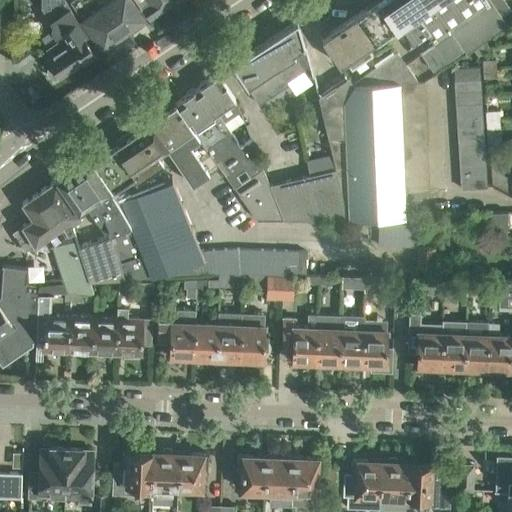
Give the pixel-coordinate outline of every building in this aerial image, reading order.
[(52,28),(56,35),(59,40),(47,48),(51,54),(46,58),(51,65),(48,68),(48,72),(51,76),(55,77),(59,77),(66,71),(66,72),(67,71),(67,70),(94,51),(83,34),(87,32),(65,1),(65,0),(40,0),(40,7),(53,25),(52,25),(52,26),(52,27),(52,28)] [(90,29),(101,46),(113,38),(116,39),(124,33),(102,0),(69,0),(70,0),(90,29)] [(102,0),(124,33),(132,27),(133,24),(144,17),(132,0),(102,0)] [(137,0),(148,14),(149,14),(150,15),(172,0),(137,0)] [(473,48),(474,47),(484,40),(507,24),(501,16),(511,9),(504,0),(376,0),(366,7),(384,34),(413,14),(418,21),(404,31),(413,45),(428,35),(434,43),(421,53),(432,70),(463,49),(466,52),(473,48)] [(368,45),(384,34),(366,7),(341,24),(365,59),(374,54),(368,45)] [(310,65),(297,22),(297,21),(256,48),(280,85),(281,88),(289,83),(287,80),(310,65)] [(340,64),(345,61),(351,69),(365,59),(341,24),(321,37),(340,64)] [(489,48),(484,40),(474,47),(473,48),(478,56),(489,48)] [(238,59),(238,64),(232,64),(258,104),(281,88),(280,85),(256,48),(238,59)] [(398,52),(372,70),(381,83),(400,82),(418,81),(398,52)] [(482,59),(482,68),(496,67),(496,58),(482,59)] [(455,79),(480,78),(479,66),(454,67),(455,79)] [(496,67),(482,68),(483,77),(497,76),(496,67)] [(372,70),(353,83),(353,84),(381,83),(372,70)] [(251,137),(240,144),(236,139),(236,138),(224,121),(240,110),(234,97),(218,74),(208,80),(204,80),(200,83),(198,87),(182,98),(175,103),(211,156),(218,166),(256,219),(281,219),(269,183),(251,137)] [(318,96),(348,219),(379,217),(405,216),(404,190),(403,178),(403,166),(402,154),(402,142),(401,130),(401,118),(400,106),(400,94),(400,82),(381,83),(353,84),(353,83),(348,76),(341,81),(318,96)] [(455,91),(481,90),(480,78),(455,79),(455,91)] [(400,82),(400,94),(424,93),(424,81),(418,81),(400,82)] [(456,103),(481,102),(481,90),(455,91),(456,103)] [(424,93),(400,94),(400,106),(425,105),(424,93)] [(482,116),(481,102),(456,103),(457,117),(482,116)] [(218,166),(211,156),(175,103),(149,121),(165,144),(192,184),(218,166)] [(400,106),(401,118),(425,117),(425,105),(400,106)] [(500,118),(499,109),(486,110),(487,119),(500,118)] [(483,130),(482,116),(457,117),(458,131),(483,130)] [(401,118),(401,130),(426,129),(425,117),(401,118)] [(500,118),(487,119),(487,128),(500,127),(500,118)] [(91,160),(113,193),(133,180),(131,177),(154,160),(158,165),(163,162),(159,157),(155,151),(165,144),(149,121),(91,160)] [(426,129),(401,130),(402,142),(426,141),(426,129)] [(484,144),(483,130),(458,131),(458,145),(484,144)] [(402,154),(427,152),(426,141),(402,142),(402,154)] [(484,158),(484,144),(458,145),(459,159),(484,158)] [(403,166),(427,165),(427,152),(402,154),(403,166)] [(88,156),(55,179),(77,211),(88,203),(98,218),(104,231),(109,230),(110,233),(80,244),(88,279),(152,276),(131,222),(123,207),(113,193),(91,160),(88,156)] [(485,172),(484,158),(459,159),(460,173),(485,172)] [(133,180),(113,193),(123,207),(131,222),(152,276),(162,272),(164,275),(201,272),(200,257),(203,255),(201,250),(171,175),(163,178),(158,165),(154,160),(131,177),(133,180)] [(427,165),(403,166),(403,178),(428,177),(427,165)] [(334,167),(269,183),(283,220),(347,218),(334,167)] [(460,173),(460,187),(486,186),(485,172),(460,173)] [(428,177),(403,178),(404,190),(428,189),(428,177)] [(82,291),(91,291),(88,279),(80,244),(74,229),(75,229),(72,221),(80,215),(77,211),(55,179),(22,202),(32,217),(22,224),(22,225),(12,231),(24,250),(34,243),(34,244),(46,236),(51,243),(62,277),(25,282),(24,293),(30,293),(37,292),(57,292),(57,293),(70,292),(82,292),(82,291)] [(508,210),(491,209),(489,235),(506,236),(508,210)] [(414,245),(415,225),(416,217),(405,216),(379,217),(379,224),(378,244),(414,245)] [(433,247),(418,246),(418,265),(432,266),(433,247)] [(203,255),(200,257),(201,272),(219,272),(240,271),(243,271),(254,272),(267,272),(280,273),(293,274),(303,274),(304,250),(240,247),(201,250),(203,255)] [(27,267),(1,264),(0,280),(1,280),(0,295),(0,364),(1,366),(33,343),(37,292),(30,293),(24,293),(25,282),(27,267)] [(219,277),(219,286),(242,287),(243,271),(240,271),(219,272),(219,277)] [(266,298),(279,299),(280,273),(267,272),(266,298)] [(293,274),(280,273),(279,299),(293,299),(293,274)] [(319,283),(319,274),(306,274),(306,282),(319,283)] [(319,274),(319,283),(330,283),(331,275),(319,274)] [(219,286),(219,277),(208,276),(208,278),(196,278),(196,287),(219,286)] [(364,290),(365,276),(352,276),(352,284),(364,284),(364,290)] [(364,290),(375,290),(376,277),(365,276),(364,290)] [(394,290),(395,278),(389,277),(383,277),(383,291),(394,291),(394,290)] [(489,293),(502,294),(511,294),(511,277),(487,277),(487,281),(486,293),(489,293)] [(195,297),(196,278),(184,279),(183,287),(186,287),(186,296),(195,297)] [(443,291),(444,280),(432,279),(431,291),(443,291)] [(444,280),(443,291),(455,292),(456,280),(444,280)] [(486,293),(487,281),(475,280),(474,293),(486,293)] [(118,291),(118,282),(106,283),(106,291),(118,291)] [(130,282),(118,282),(118,291),(130,290),(130,282)] [(70,300),(82,300),(82,292),(70,292),(70,300)] [(38,293),(36,344),(43,344),(43,350),(45,350),(47,352),(55,353),(57,350),(68,351),(69,314),(51,313),(51,294),(38,293)] [(489,293),(489,305),(499,306),(498,311),(511,311),(511,294),(502,294),(489,293)] [(151,343),(152,317),(128,316),(128,306),(117,306),(117,316),(116,352),(127,353),(128,356),(136,356),(138,353),(140,353),(141,342),(151,343)] [(158,313),(157,342),(170,343),(169,355),(172,355),(173,358),(181,358),(183,355),(193,356),(194,321),(195,309),(176,308),(169,314),(158,313)] [(229,357),(239,357),(241,311),(218,310),(217,322),(216,357),(218,357),(219,359),(227,360),(229,357)] [(239,357),(249,358),(250,361),(258,361),(260,358),(263,358),(265,312),(241,311),(239,357)] [(409,312),(407,355),(417,356),(417,365),(419,365),(421,368),(429,368),(430,365),(440,366),(442,323),(419,323),(420,313),(409,312)] [(307,313),(307,319),(296,319),(297,315),(283,315),(282,348),(292,349),(292,359),(294,360),(296,362),(304,363),(305,360),(316,360),(317,313),(307,313)] [(316,360),(325,361),(327,364),(335,364),(336,361),(339,361),(340,314),(317,313),(316,360)] [(90,351),(92,351),(93,315),(69,314),(68,351),(79,351),(80,354),(88,354),(90,351)] [(340,361),(342,364),(350,365),(351,362),(361,362),(363,318),(363,315),(340,314),(339,361),(340,361)] [(105,352),(116,352),(117,316),(93,315),(92,351),(93,352),(95,354),(103,355),(105,352)] [(387,319),(363,318),(361,362),(372,363),(371,370),(391,371),(392,348),(386,348),(387,319)] [(476,367),(487,367),(488,321),(465,320),(465,324),(464,366),(465,366),(467,369),(475,370),(476,367)] [(217,322),(194,321),(193,356),(203,356),(204,359),(212,359),(214,356),(216,357),(217,322)] [(488,321),(487,367),(496,368),(498,371),(506,371),(507,368),(510,368),(511,348),(511,334),(497,334),(498,322),(488,321)] [(464,366),(465,324),(442,323),(440,366),(450,366),(451,369),(459,369),(461,366),(464,366)] [(30,471),(29,497),(41,498),(41,493),(64,494),(66,447),(51,447),(50,449),(40,448),(39,472),(30,471)] [(82,448),(66,447),(64,494),(79,495),(78,503),(88,504),(89,495),(90,495),(92,450),(82,450),(82,448)] [(177,486),(178,452),(172,451),(170,449),(163,448),(161,451),(151,451),(149,485),(149,494),(172,495),(173,486),(177,486)] [(149,494),(149,485),(151,451),(122,449),(122,461),(113,461),(112,493),(149,494)] [(177,486),(201,487),(201,467),(207,468),(208,453),(178,452),(177,486)] [(264,490),(269,490),(268,504),(292,504),(294,456),(283,456),(282,453),(274,453),(272,455),(265,455),(264,490)] [(265,455),(237,454),(236,468),(241,468),(240,489),(264,490),(265,455)] [(322,457),(294,456),(292,504),(309,505),(314,500),(316,471),(322,472),(322,457)] [(380,460),(378,508),(406,509),(406,507),(408,461),(397,461),(396,458),(388,457),(387,460),(380,460)] [(511,457),(498,457),(497,480),(496,480),(496,489),(494,489),(494,491),(496,491),(511,491),(511,457)] [(378,508),(380,460),(351,459),(350,473),(355,473),(354,488),(347,488),(346,507),(378,508)] [(406,509),(405,511),(415,511),(416,504),(449,505),(450,497),(450,477),(436,477),(436,462),(408,461),(406,507),(406,509)] [(459,464),(459,483),(458,489),(471,489),(471,464),(459,464)] [(0,496),(7,497),(20,498),(22,473),(8,472),(0,471),(0,496)] [(511,511),(511,491),(496,491),(495,500),(511,501),(510,511),(511,511)] [(92,492),(91,511),(105,511),(106,511),(106,493),(92,492)] [(458,509),(457,511),(467,511),(468,503),(458,503),(458,505),(458,509)]
